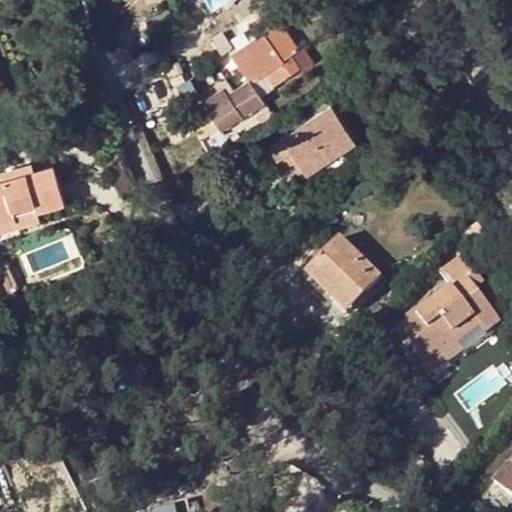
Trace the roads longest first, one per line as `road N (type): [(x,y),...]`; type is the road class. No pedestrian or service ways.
road 1 (residential): [(413,511),(246,375),(122,119),(75,0)]
road 2 (residential): [(453,0),(470,83),(511,148)]
